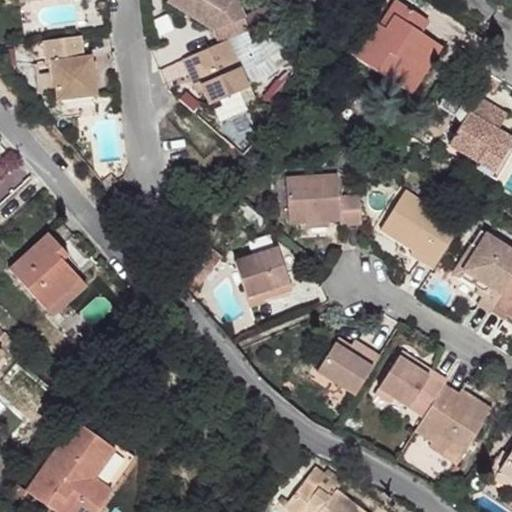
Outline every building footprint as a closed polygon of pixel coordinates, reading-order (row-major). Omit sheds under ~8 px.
[(174,0),(220,30),(225,43),(236,40),(257,28),(243,0),(174,0)] [(379,16),(355,51),(404,83),(423,56),(434,63),(448,43),(425,27),(416,22),(425,10),(410,0),(409,0),(392,25),(384,20),(379,16)] [(397,0),(384,20),(392,25),(409,0),(397,0)] [(425,10),(416,22),(425,27),(434,15),(425,10)] [(88,37),(48,44),(52,65),(58,64),(63,93),(64,102),(103,97),(97,59),(90,59),(88,37)] [(225,43),(189,60),(196,75),(204,72),(213,91),(220,105),(257,88),(236,40),(225,43)] [(423,56),(404,83),(414,91),(434,63),(423,56)] [(52,65),(40,66),(45,95),(63,93),(58,64),(52,65)] [(204,72),(196,75),(205,94),(213,91),(204,72)] [(469,108),(450,139),(482,158),(486,152),(495,158),(511,133),(498,123),(489,118),(498,102),(473,86),(461,103),(469,108)] [(498,102),(489,118),(498,123),(507,108),(498,102)] [(486,152),(482,158),(500,169),(511,150),(511,133),(495,158),(486,152)] [(338,169),(285,173),(289,218),(305,216),(329,215),(339,214),(341,220),(361,217),(358,184),(341,184),(338,169)] [(411,190),(386,228),(428,256),(425,260),(438,268),(465,225),(411,190)] [(329,215),(305,216),(307,224),(330,221),(329,215)] [(54,225),(16,263),(54,303),(88,271),(83,266),(70,252),(62,244),(67,239),(54,225)] [(486,293),(478,305),(492,314),(497,307),(511,283),(511,246),(487,230),(462,266),(483,281),(478,288),(486,293)] [(67,239),(62,244),(70,252),(75,248),(67,239)] [(200,249),(205,256),(215,264),(225,256),(210,239),(200,249)] [(278,247),(237,263),(252,308),(270,302),(269,298),(266,291),(291,281),(278,247)] [(205,256),(189,271),(198,280),(215,264),(205,256)] [(462,266),(455,273),(478,288),(483,281),(462,266)] [(180,267),(175,271),(183,281),(188,276),(180,267)] [(88,271),(54,303),(61,310),(94,277),(88,271)] [(175,271),(171,274),(180,284),(183,281),(175,271)] [(291,281),(266,291),(269,298),(294,287),(291,281)] [(511,283),(497,307),(509,315),(511,311),(511,283)] [(497,307),(492,314),(505,322),(509,315),(497,307)] [(340,338),(336,344),(362,361),(366,355),(340,338)] [(336,344),(319,372),(355,396),(381,355),(371,348),(366,355),(362,361),(336,344)] [(403,347),(400,353),(415,361),(418,356),(403,347)] [(400,353),(376,388),(394,400),(422,418),(444,385),(448,379),(432,368),(430,372),(415,361),(400,353)] [(417,426),(413,433),(430,444),(457,462),(491,410),(462,391),(458,394),(444,385),(422,418),(417,426)] [(394,400),(388,407),(417,426),(422,418),(394,400)] [(81,423),(30,489),(58,511),(59,511),(65,506),(72,511),(100,511),(104,507),(117,492),(100,479),(118,453),(81,423)] [(430,444),(426,450),(453,467),(457,462),(430,444)] [(511,444),(493,469),(511,481),(508,486),(511,487),(511,444)] [(118,453),(100,479),(117,492),(139,464),(121,451),(118,453)] [(493,469),(488,477),(511,493),(511,487),(508,486),(511,481),(493,469)] [(311,485),(289,511),(290,511),(309,511),(311,510),(313,511),(363,511),(341,493),(332,504),(311,485)]
